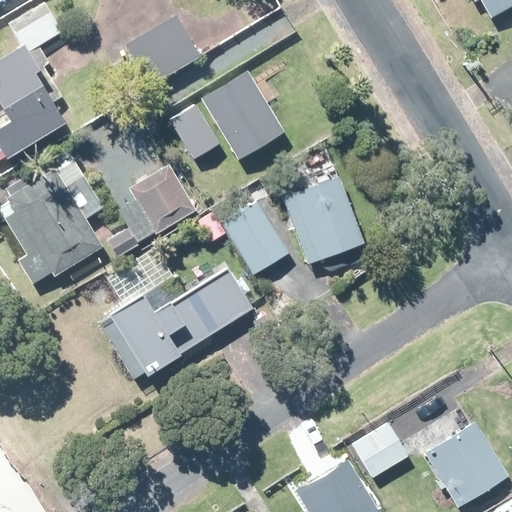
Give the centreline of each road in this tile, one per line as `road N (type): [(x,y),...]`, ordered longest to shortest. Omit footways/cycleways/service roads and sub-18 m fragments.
road 1 (residential): [(148,488),(511,260)]
road 2 (residential): [(360,0),(511,249)]
